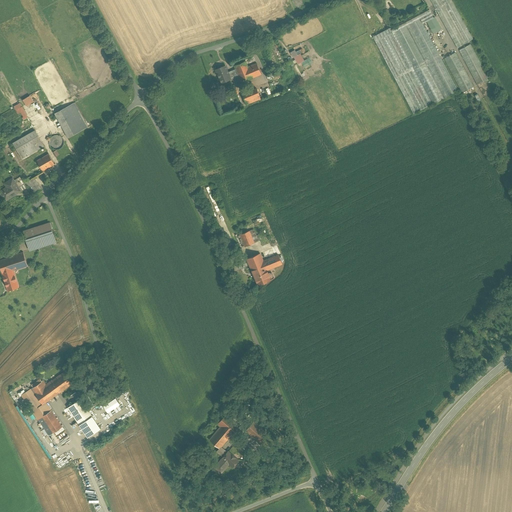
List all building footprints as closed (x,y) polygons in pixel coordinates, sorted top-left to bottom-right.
[(451,0),(430,0),(457,48),(474,39),(451,0)] [(434,18),(429,10),(391,30),(390,28),(373,37),(414,114),(432,104),(432,105),(458,91),(423,23),(427,21),(431,30),(439,25),(435,17),(434,18)] [(489,79),(471,45),(459,51),(477,85),(489,79)] [(456,53),(445,59),(463,94),(474,88),(456,53)] [(239,82),(261,74),(257,63),(247,66),(245,62),(233,66),(235,70),(238,78),(239,82)] [(232,80),(238,78),(235,70),(228,72),(225,65),(213,69),(218,82),(231,78),(232,80)] [(271,87),(258,91),(261,98),(274,93),(271,87)] [(248,103),(261,98),(258,91),(257,88),(242,95),(246,104),(248,103)] [(25,106),(33,102),(29,96),(22,100),(25,106)] [(26,116),(19,103),(13,107),(18,115),(21,113),(24,118),(26,116)] [(74,103),(55,113),(68,138),(87,127),(74,103)] [(32,154),(43,147),(33,130),(11,143),(21,160),(32,154)] [(59,136),(56,135),(54,136),(52,137),(50,139),(49,142),(50,145),(51,147),(53,148),(55,149),(57,149),(60,148),(61,146),(62,145),(63,142),(63,141),(62,138),(61,137),(59,136)] [(71,161),(64,149),(52,157),(59,168),(71,161)] [(36,161),(33,156),(22,162),(30,177),(32,176),(53,165),(48,154),(36,161)] [(41,191),(32,176),(30,177),(24,182),(33,196),(41,191)] [(19,185),(20,184),(16,179),(14,180),(13,179),(5,183),(7,187),(0,191),(0,192),(5,201),(13,196),(13,195),(20,190),(18,187),(20,186),(19,185)] [(49,223),(24,231),(30,250),(38,248),(56,242),(49,223)] [(252,229),(240,235),(245,246),(257,241),(252,229)] [(13,270),(13,271),(28,266),(23,252),(0,259),(0,264),(3,273),(13,270)] [(267,270),(282,264),(279,255),(263,261),(260,254),(247,258),(253,275),(267,270)] [(13,270),(3,273),(8,290),(18,287),(13,271),(13,270)] [(270,279),(269,275),(267,270),(253,275),(257,285),(270,279)] [(52,382),(60,391),(69,385),(62,375),(52,382)] [(60,391),(52,382),(41,389),(37,383),(19,395),(48,436),(60,427),(43,403),(60,391)] [(99,429),(78,399),(65,408),(86,438),(99,429)] [(217,451),(223,457),(227,452),(221,447),(239,426),(226,414),(218,424),(221,426),(209,440),(220,449),(217,451)] [(269,434),(254,421),(246,431),(261,444),(269,434)] [(228,452),(227,452),(223,457),(215,467),(221,473),(229,463),(233,466),(238,460),(228,452)]
